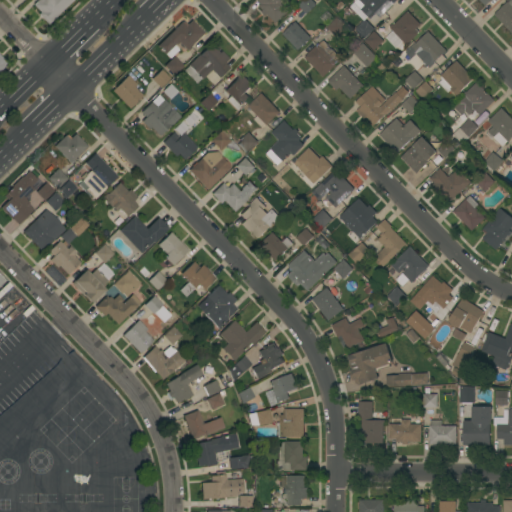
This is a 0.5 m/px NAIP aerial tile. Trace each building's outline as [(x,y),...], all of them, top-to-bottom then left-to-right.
[(72,0),(47,25),(37,14),(40,12),(33,5),(37,0),(72,0)] [(285,0),(281,4),(288,11),(275,24),(258,6),(261,4),(257,0),(285,0)] [(298,6),(304,0),(312,0),(316,4),(306,14),(298,6)] [(397,0),(379,18),(376,14),(370,19),(360,9),(364,5),(362,3),(359,6),(355,1),(356,0),(397,0)] [(511,33),(494,15),(507,2),(508,2),(510,0),(511,0),(511,33)] [(421,25),(416,29),(419,32),(417,34),(418,34),(406,45),(390,29),(391,28),(389,27),(392,24),(393,25),(407,11),(421,25)] [(338,16),(347,26),(336,37),(327,27),(338,16)] [(374,29),(365,38),(364,38),(362,41),(352,31),(365,19),(374,29)] [(182,21),(186,25),(191,20),(203,33),(190,46),(191,47),(187,51),(186,50),(178,42),(175,45),(175,44),(174,45),(178,50),(169,58),(165,54),(164,54),(156,46),(182,21)] [(311,38),(298,50),(282,34),(288,28),(287,27),(290,24),(291,25),(295,22),(311,38)] [(383,41),(373,51),(364,41),(374,31),(383,41)] [(446,51),(434,63),(429,68),(426,64),(424,65),(423,63),(424,62),(423,61),(420,64),(414,57),(412,59),(405,52),(414,44),(415,44),(428,32),(446,51)] [(341,59),(323,77),(304,57),(317,44),(318,45),(323,40),(341,59)] [(376,58),(367,67),(353,52),(363,43),(376,58)] [(211,70),(201,79),(200,78),(195,83),(183,70),(188,66),(187,65),(198,55),(198,56),(210,44),(219,53),(221,51),(228,59),(224,63),(229,68),(218,78),(211,70)] [(173,56),(175,58),(175,57),(182,64),(181,65),(183,66),(173,76),(163,66),(173,56)] [(473,79),(459,92),(460,93),(457,96),(450,90),(447,93),(438,83),(442,80),(440,78),(441,77),(441,76),(456,61),(473,79)] [(363,86),(350,99),(339,88),(336,91),(328,81),(344,66),(363,86)] [(151,79),(160,69),(169,78),(159,88),(151,79)] [(423,80),(413,90),(405,81),(415,71),(423,80)] [(221,93),(241,74),(253,86),(245,93),(249,98),(237,109),(221,93)] [(111,91),(127,75),(136,84),(133,87),(142,96),(128,109),(111,91)] [(425,81),(433,89),(423,99),(415,91),(425,81)] [(479,115),(475,110),(469,115),(465,111),(461,115),(454,107),(466,96),(464,95),(477,82),(494,101),(479,115)] [(385,100),(382,103),(383,104),(380,107),(386,101),(390,96),(391,97),(396,92),(404,99),(401,102),(400,101),(386,115),(385,115),(374,126),(365,117),(364,118),(356,111),(360,107),(355,102),(372,86),(385,100)] [(198,103),(208,93),(216,101),(206,111),(198,103)] [(280,112),(266,125),(262,128),(254,119),(257,116),(248,106),(261,93),(280,112)] [(411,95),(420,104),(410,114),(401,105),(411,95)] [(179,117),(170,125),(158,136),(150,128),(148,129),(141,121),(145,117),(140,112),(151,102),(155,107),(162,99),(179,117)] [(511,119),(511,137),(502,147),(488,132),(493,127),(488,121),(501,108),(511,119)] [(478,127),(468,137),(467,136),(462,142),(452,133),(458,127),(459,128),(469,118),(478,127)] [(379,135),(396,119),(404,126),(410,120),(420,131),(413,138),(412,137),(396,153),(379,135)] [(293,130),(295,128),(299,132),(297,134),(301,138),(299,141),(304,146),(293,156),(291,153),(283,161),(282,161),(277,166),(266,154),(271,149),(270,148),(278,141),(271,133),(284,120),(293,130)] [(210,140),(220,131),(222,129),(228,136),(226,138),(229,141),(230,140),(238,148),(236,151),(224,147),(224,146),(219,151),(210,140)] [(196,147),(194,149),(195,150),(192,152),(192,151),(188,155),(189,156),(186,158),(186,157),(183,160),(177,154),(175,156),(162,143),(173,132),(178,137),(183,133),(196,147)] [(248,133),(250,134),(250,133),(257,140),(257,141),(258,142),(248,152),(238,142),(248,133)] [(73,159),(74,161),(71,164),(70,163),(69,163),(53,146),(65,135),(65,136),(66,134),(70,138),(75,134),(87,146),(73,159)] [(401,158),(421,137),(437,152),(429,159),(430,160),(428,162),(426,164),(427,165),(424,168),(423,167),(417,173),(401,158)] [(447,141),(455,149),(445,159),(437,151),(447,141)] [(319,159),(322,156),(332,166),(314,184),(313,183),(309,186),(290,167),(294,163),(294,164),(296,162),(295,161),(309,148),(319,159)] [(188,170),(192,167),(191,166),(195,162),(196,163),(206,153),(217,151),(221,156),(220,157),(230,167),(207,190),(188,170)] [(494,171),(484,163),(492,152),(494,154),(495,153),(502,159),(502,160),(503,161),(494,171)] [(116,176),(105,187),(106,188),(94,199),(85,190),(87,187),(81,181),(86,176),(85,175),(89,171),(89,172),(91,170),(84,163),(94,153),(116,176)] [(254,168),(245,177),(234,166),(244,157),(254,168)] [(47,178),(57,168),(67,178),(57,188),(47,178)] [(449,203),(441,195),(439,197),(434,192),(436,190),(431,186),(434,183),(429,178),(439,168),(448,177),(454,171),(460,177),(462,174),(470,182),(449,203)] [(335,208),(325,197),(330,192),(329,191),(320,201),(312,193),(335,170),(354,189),(335,208)] [(0,208),(7,200),(3,196),(28,171),(37,180),(30,187),(33,190),(24,199),(29,203),(27,205),(32,210),(17,226),(0,208)] [(475,181),(485,172),(494,182),(484,191),(475,181)] [(76,187),(66,197),(58,190),(68,180),(76,187)] [(35,192),(45,183),(53,191),(43,200),(35,192)] [(127,191),(129,190),(136,197),(132,202),(133,202),(136,205),(137,207),(127,217),(118,209),(116,211),(113,208),(112,209),(110,207),(111,206),(110,205),(108,206),(102,199),(118,183),(127,191)] [(246,199),(233,212),(222,201),(220,204),(210,194),(222,183),(227,188),(231,184),(246,199)] [(54,192),(63,201),(54,211),(44,202),(54,192)] [(453,211),(466,199),(467,199),(470,196),(478,205),(475,208),(485,218),(472,231),(453,211)] [(249,230),(247,232),(239,224),(244,220),(239,215),(249,206),(248,205),(256,198),(266,207),(263,210),(267,214),(272,209),(279,218),(257,239),(249,230)] [(367,207),(369,205),(377,213),(372,217),(377,222),(361,238),(352,229),(356,226),(350,220),(353,217),(346,211),(359,198),(367,207)] [(499,208),(511,218),(511,226),(509,230),(511,231),(510,232),(511,233),(509,236),(508,235),(496,250),(482,239),(486,234),(482,231),(483,229),(499,208)] [(45,210),(63,229),(40,251),(22,232),(45,210)] [(322,229),(313,219),(323,210),(332,219),(322,229)] [(145,229),(157,218),(168,229),(153,243),(152,242),(140,254),(118,230),(133,216),(145,229)] [(79,218),(86,225),(76,235),(69,229),(79,218)] [(406,244),(394,256),(383,267),(374,257),(384,247),(377,240),(381,237),(380,236),(382,234),(376,228),(385,219),(392,227),(391,228),(406,244)] [(296,238),(306,228),(314,236),(304,246),(296,238)] [(187,250),(172,265),(163,256),(165,254),(157,245),(170,232),(187,250)] [(282,242),(287,237),(293,244),(284,252),(285,253),(282,256),(281,255),(275,261),(260,245),(273,233),(282,242)] [(66,248),(69,246),(75,253),(73,255),(79,262),(66,275),(58,266),(56,268),(49,260),(53,256),(48,251),(59,241),(66,248)] [(370,251),(356,264),(348,255),(362,242),(370,251)] [(103,263),(94,253),(103,244),(113,254),(103,263)] [(428,267),(411,283),(402,273),(405,270),(404,268),(399,274),(391,265),(410,247),(428,267)] [(308,291),(301,284),(298,287),(288,276),(293,271),(287,266),(298,256),(298,257),(304,251),(316,262),(326,251),(337,262),(308,291)] [(343,260),(353,269),(343,279),(334,269),(343,260)] [(214,278),(203,289),(198,284),(197,285),(198,286),(196,288),(195,287),(185,297),(178,290),(187,282),(180,274),(193,262),(198,268),(201,265),(214,278)] [(103,265),(104,264),(111,272),(110,272),(112,274),(106,280),(107,281),(101,287),(104,290),(90,303),(71,284),(84,270),(89,274),(95,268),(96,269),(102,263),(103,265)] [(139,284),(125,298),(121,293),(121,294),(112,285),(122,275),(127,271),(139,284)] [(165,281),(156,290),(147,281),(157,272),(165,281)] [(442,285),(444,283),(448,286),(446,288),(451,292),(449,295),(454,299),(445,310),(435,302),(432,305),(426,300),(429,296),(421,289),(432,276),(442,285)] [(226,294),(228,292),(235,300),(231,304),(236,309),(226,318),(227,319),(217,328),(203,313),(212,304),(205,298),(217,285),(226,294)] [(406,296),(396,306),(387,297),(397,287),(406,296)] [(343,309),(328,321),(312,299),(327,288),(343,309)] [(117,325),(106,313),(103,316),(94,307),(105,296),(107,298),(109,296),(112,299),(117,295),(124,302),(131,294),(139,303),(117,325)] [(162,305),(152,315),(143,305),(153,296),(162,305)] [(484,311),(482,314),(484,315),(482,319),(480,318),(478,321),(487,326),(476,348),(465,342),(470,333),(462,328),(461,329),(457,327),(456,328),(451,325),(452,324),(448,321),(463,298),(484,311)] [(434,328),(415,311),(405,322),(424,339),(434,328)] [(399,330),(381,338),(380,337),(379,337),(377,333),(378,333),(377,330),(388,325),(386,320),(393,317),(399,330)] [(345,318),(349,325),(360,318),(364,326),(358,329),(365,341),(348,349),(341,336),(337,338),(331,326),(345,318)] [(122,336),(137,320),(146,329),(143,332),(152,340),(139,353),(122,336)] [(244,332),(255,322),(265,332),(251,345),(250,344),(247,347),(232,361),(221,350),(227,344),(218,335),(233,320),(244,332)] [(511,356),(510,362),(509,362),(506,370),(492,365),(495,356),(481,351),(489,332),(505,339),(511,323),(511,356)] [(180,336),(176,340),(176,341),(173,344),(172,344),(171,345),(162,336),(172,327),(180,336)] [(406,334),(412,329),(420,339),(414,344),(406,334)] [(464,342),(475,348),(464,371),(452,365),(464,342)] [(284,362),(269,370),(270,371),(256,379),(251,368),(263,361),(258,351),(263,348),(262,348),(267,345),(268,346),(274,343),(277,349),(280,347),(284,355),(281,357),(284,362)] [(355,380),(352,380),(349,371),(352,371),(347,356),(351,355),(350,354),(387,343),(387,345),(389,345),(394,361),(392,361),(393,363),(390,364),(391,367),(379,371),(380,372),(377,373),(379,380),(361,385),(359,385),(356,383),(355,380)] [(161,379),(156,373),(154,371),(153,373),(141,358),(154,346),(158,351),(160,349),(162,353),(169,347),(170,349),(173,347),(184,360),(161,379)] [(228,370),(243,356),(251,364),(233,381),(228,370)] [(185,384),(192,395),(183,400),(182,399),(175,403),(174,401),(172,402),(162,385),(179,375),(178,374),(196,364),(202,374),(185,384)] [(297,388),(295,389),(296,390),(291,392),(291,391),(287,392),(289,398),(277,403),(272,388),(270,389),(269,385),(270,385),(269,382),(291,373),(297,388)] [(413,374),(427,373),(428,384),(414,385),(413,374)] [(411,374),(412,385),(387,387),(386,376),(411,374)] [(219,390),(207,396),(202,386),(214,380),(219,390)] [(475,403),(459,402),(460,385),(475,387),(475,403)] [(253,396),(241,403),(236,394),(248,387),(253,396)] [(508,391),(507,405),(495,405),(495,391),(508,391)] [(223,405),(211,411),(206,399),(218,394),(223,405)] [(437,407),(423,407),(423,394),(437,394),(437,407)] [(358,402),(372,401),(372,420),(384,420),(385,425),(383,425),(383,443),(365,443),(365,437),(360,437),(360,414),(358,414),(358,402)] [(472,421),(472,406),(491,406),(491,407),(492,407),(492,409),(491,409),(491,423),(490,423),(490,445),(464,445),(463,421),(472,421)] [(271,422),(250,427),(247,415),(268,409),(271,422)] [(304,437),(280,437),(280,415),(283,415),(283,409),(304,409),(304,437)] [(182,416),(197,410),(202,424),(219,417),(223,428),(204,435),(204,434),(191,439),(182,416)] [(511,445),(504,445),(504,439),(497,439),(497,426),(494,426),(494,418),(504,418),(504,410),(511,410),(511,445)] [(401,424),(401,420),(409,420),(409,417),(413,416),(420,416),(420,424),(421,424),(421,442),(408,442),(408,444),(402,444),(402,442),(396,442),(396,439),(388,439),(389,424),(401,424)] [(430,426),(430,420),(441,420),(441,426),(456,426),(456,444),(429,444),(429,426),(430,426)] [(193,444),(209,440),(209,439),(230,435),(232,449),(224,450),(224,451),(213,453),(215,465),(206,467),(205,465),(197,466),(193,444)] [(303,441),(303,457),(307,457),(307,470),(290,470),(290,471),(275,471),(275,461),(277,461),(277,442),(285,442),(285,441),(303,441)] [(240,457),(240,456),(248,455),(248,456),(253,455),(253,462),(253,467),(229,470),(228,458),(240,457)] [(242,479),(242,493),(238,493),(238,495),(236,495),(236,497),(201,499),(200,483),(210,482),(210,476),(225,475),(225,479),(242,479)] [(304,488),(307,488),(307,498),(301,498),(301,505),(286,505),(286,494),(283,494),(283,487),(279,487),(279,475),(304,476),(304,488)] [(251,506),(238,506),(238,496),(251,496),(251,506)] [(384,500),(384,511),(359,511),(359,500),(384,500)] [(424,511),(395,511),(395,503),(407,503),(407,500),(418,500),(418,506),(424,506),(424,511)] [(511,500),(511,511),(503,511),(503,500),(511,500)] [(439,511),(439,501),(456,501),(456,511),(439,511)] [(499,511),(467,511),(467,503),(481,503),(481,501),(486,501),(486,503),(492,503),(492,506),(499,506),(499,511)]
